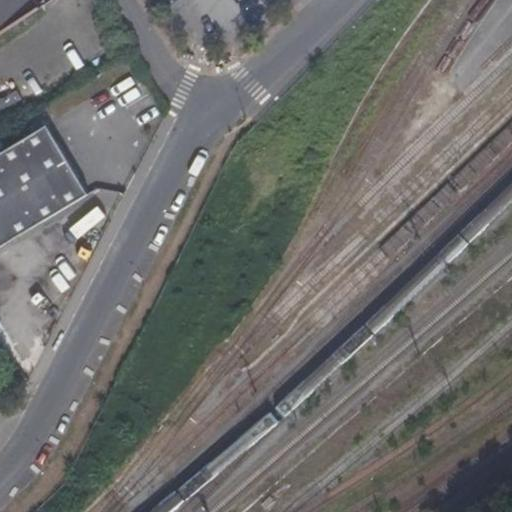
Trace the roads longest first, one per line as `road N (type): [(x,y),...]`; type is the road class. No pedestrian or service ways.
road 1 (unclassified): [(207,113),(25,456),(0,482)]
road 2 (unclassified): [(338,0),(207,113)]
road 3 (unclassified): [(128,0),(182,90),(207,113)]
